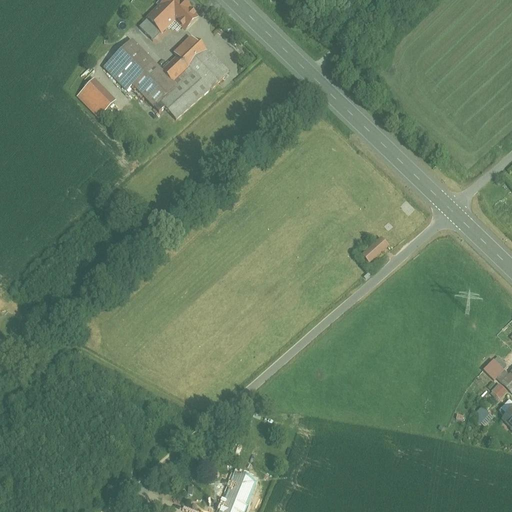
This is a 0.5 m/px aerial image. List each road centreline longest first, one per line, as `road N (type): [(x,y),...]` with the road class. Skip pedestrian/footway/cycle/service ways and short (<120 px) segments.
road 1 (unclassified): [(107,511),(450,210)]
road 2 (secondary): [(231,0),(450,210)]
